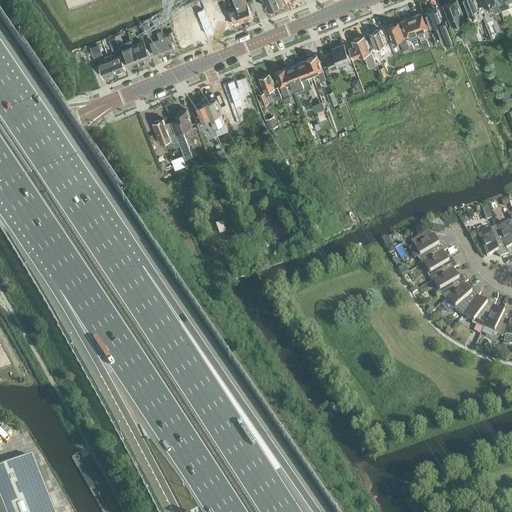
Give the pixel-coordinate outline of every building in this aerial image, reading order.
[(198,15),(205,12),(200,0),(193,3),(198,15)] [(229,0),(232,7),(227,9),(233,24),(243,20),(235,0),(229,0)] [(235,0),(243,20),(254,16),(248,1),(247,2),(245,0),(235,0)] [(264,0),(269,9),(282,3),(280,0),(264,0)] [(462,25),(468,23),(458,0),(452,0),(446,3),(456,28),(462,25)] [(482,15),(478,7),(478,8),(474,0),(462,0),(471,20),(482,15)] [(481,0),(483,6),(491,2),(492,5),(490,5),(493,13),(499,11),(495,0),(494,1),(494,0),(481,0)] [(511,0),(495,0),(500,10),(510,6),(508,2),(511,0)] [(436,7),(425,11),(431,26),(437,23),(445,43),(453,40),(445,20),(442,21),(436,7)] [(200,16),(208,35),(229,27),(224,15),(221,8),(200,16)] [(187,30),(193,42),(203,38),(196,23),(199,22),(194,11),(189,13),(193,22),(186,25),(187,30)] [(422,29),(427,27),(421,12),(411,16),(419,36),(424,49),(430,46),(426,38),(422,29)] [(419,36),(411,16),(401,20),(407,35),(409,40),(419,36)] [(173,41),(175,40),(172,32),(170,33),(164,35),(158,18),(154,20),(160,37),(167,53),(176,49),(173,41)] [(147,19),(140,22),(141,24),(141,25),(140,25),(144,35),(144,36),(152,33),(148,22),(147,19)] [(403,48),(404,53),(411,51),(411,50),(408,44),(405,38),(404,38),(398,22),(387,26),(392,41),(399,38),(403,49),(403,48)] [(499,39),(492,22),(485,25),(492,40),(492,41),(499,39)] [(193,42),(187,30),(182,32),(179,23),(173,25),(176,31),(183,46),(193,42)] [(483,40),(481,36),(477,25),(470,27),(474,39),(483,40)] [(369,33),(378,56),(384,54),(380,45),(385,43),(380,29),(369,33)] [(467,40),(473,37),(470,30),(464,32),(467,40)] [(160,37),(156,39),(155,36),(151,37),(153,40),(151,41),(157,57),(167,53),(160,37)] [(358,55),(364,53),(369,67),(377,64),(371,50),(369,50),(363,36),(352,40),(354,44),(349,46),(353,57),(358,55)] [(131,40),(120,44),(122,50),(129,68),(140,64),(133,46),(131,40)] [(117,41),(111,43),(114,51),(120,48),(117,41)] [(133,45),(133,46),(140,64),(140,63),(152,59),(145,41),(142,42),(133,45)] [(325,55),(330,68),(351,60),(344,43),(332,48),(333,51),(325,55)] [(96,45),(90,47),(93,55),(99,53),(96,45)] [(108,56),(115,73),(126,69),(120,56),(115,58),(114,54),(108,56)] [(317,54),(306,58),(307,60),(312,73),(317,71),(320,81),(326,79),(322,69),(323,69),(317,54)] [(115,73),(108,56),(102,59),(103,62),(99,64),(104,77),(115,73)] [(307,60),(296,64),(305,87),(306,89),(306,90),(311,88),(311,87),(307,75),(312,73),(307,60)] [(296,64),(286,68),(291,81),(295,90),(305,87),(296,64)] [(285,67),(275,70),(284,95),(289,93),(286,83),(291,81),(286,68),(285,67)] [(267,99),(272,97),(273,100),(281,97),(277,86),(275,87),(269,73),(259,77),(264,91),(259,93),(263,104),(268,101),(267,99)] [(359,81),(353,83),(356,91),(362,88),(359,81)] [(386,90),(370,96),(373,104),(389,98),(386,90)] [(338,103),(333,91),(327,93),(331,105),(338,103)] [(290,96),(283,98),(285,104),(292,103),(290,96)] [(209,101),(205,102),(212,120),(214,126),(217,133),(217,134),(228,130),(224,122),(224,120),(221,113),(226,112),(223,104),(220,98),(216,99),(216,98),(215,99),(213,98),(209,99),(209,101)] [(195,106),(200,120),(205,118),(209,130),(213,135),(217,133),(214,126),(212,120),(205,102),(201,104),(200,103),(196,104),(195,106)] [(259,102),(253,104),(259,120),(265,118),(259,102)] [(170,121),(178,140),(180,145),(185,158),(192,155),(181,128),(192,124),(191,120),(186,109),(182,110),(181,110),(178,111),(178,112),(176,113),(178,118),(171,120),(170,121)] [(277,126),(274,116),(265,120),(269,130),(277,126)] [(155,122),(152,123),(158,137),(160,143),(167,140),(168,143),(173,141),(178,140),(170,121),(166,123),(165,120),(164,118),(159,120),(158,120),(155,120),(155,122)] [(217,162),(228,158),(233,156),(231,149),(214,155),(217,162)] [(183,155),(172,159),(175,168),(186,163),(183,155)] [(217,171),(211,173),(214,181),(220,178),(217,171)] [(467,214),(460,218),(464,225),(471,221),(467,214)] [(498,228),(497,228),(506,249),(511,246),(511,220),(507,222),(508,224),(498,228)] [(490,232),(479,236),(487,256),(498,253),(500,257),(507,255),(505,249),(506,249),(497,228),(498,228),(497,226),(489,230),(490,232)] [(431,231),(411,241),(419,256),(418,258),(422,264),(423,263),(443,251),(443,252),(448,250),(444,243),(439,245),(433,235),(431,231)] [(387,237),(382,240),(387,248),(392,245),(387,237)] [(258,250),(251,252),(255,265),(262,262),(258,250)] [(443,251),(423,263),(429,273),(428,275),(432,282),(433,281),(433,280),(453,268),(453,269),(458,267),(454,260),(449,262),(443,252),(443,251)] [(404,266),(398,269),(402,275),(408,272),(404,266)] [(453,268),(433,280),(433,281),(439,291),(438,292),(446,301),(447,300),(464,284),(468,281),(464,277),(459,280),(453,269),(453,268)] [(464,284),(447,300),(455,308),(454,310),(463,317),(464,316),(463,315),(478,297),(481,293),(475,289),(472,293),(464,284)] [(478,297),(463,315),(464,316),(473,322),(472,324),(477,326),(483,329),(484,328),(483,328),(493,307),(494,307),(496,303),(490,300),(488,305),(478,297)] [(493,307),(483,328),(484,328),(494,333),(493,334),(505,337),(505,336),(505,335),(511,314),(511,311),(511,308),(507,307),(505,312),(494,307),(493,307)] [(483,329),(477,326),(475,331),(481,334),(483,329)] [(0,511),(53,511),(32,457),(0,469),(0,511)]
